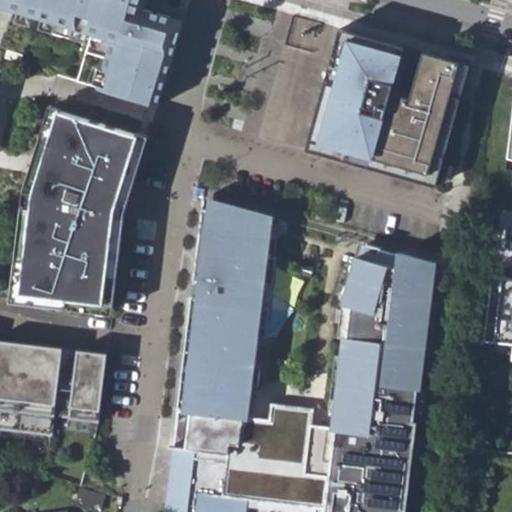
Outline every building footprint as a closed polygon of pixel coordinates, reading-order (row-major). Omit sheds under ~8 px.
[(0,0),(0,5),(7,8),(91,33),(76,81),(157,106),(189,0),(0,0)] [(340,27),(306,148),(436,184),(470,63),(423,50),(410,96),(391,91),(404,45),(340,27)] [(423,50),(404,45),(391,91),(410,96),(423,50)] [(24,192),(11,299),(113,312),(125,210),(148,136),(50,107),(24,192)] [(245,511),(247,503),(314,511),(313,511),(407,511),(410,495),(402,494),(406,463),(398,462),(399,453),(415,456),(419,420),(416,419),(434,261),(400,252),(398,267),(355,257),(344,302),(351,304),(339,411),(336,411),(333,427),(313,424),(316,408),(272,403),(271,419),(250,417),(260,337),(267,338),(277,256),(269,255),(274,217),(234,206),(234,211),(211,208),(200,295),(192,294),(177,419),(182,419),(178,445),(174,445),(165,511),(245,511)] [(511,371),(511,327),(496,326),(491,369),(511,371)] [(0,426),(52,433),(54,414),(99,420),(108,352),(78,348),(73,389),(58,387),(63,346),(0,337),(0,426)] [(78,348),(63,346),(58,387),(73,389),(78,348)] [(410,495),(415,456),(399,453),(398,462),(406,463),(402,494),(410,495)]
